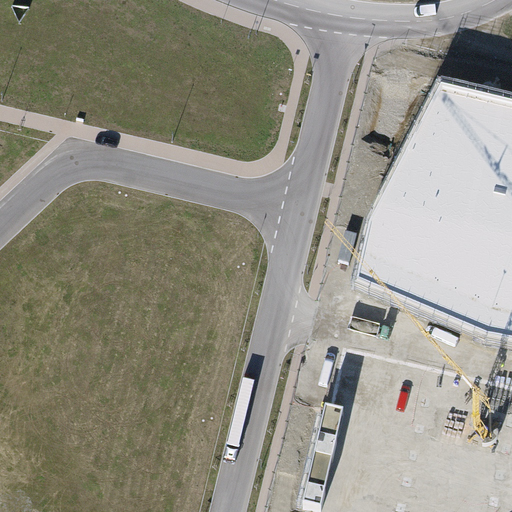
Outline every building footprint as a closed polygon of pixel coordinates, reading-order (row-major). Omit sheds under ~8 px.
[(47,1),(41,0),(13,0),(0,51),(0,74),(26,81),(27,75),(48,80),(49,73),(64,18),(65,11),(45,6),(47,1)] [(187,51),(64,18),(49,73),(172,106),(187,51)] [(511,96),(442,81),(368,220),(363,255),(497,311),(511,314),(511,96)] [(511,314),(497,311),(363,255),(358,279),(489,332),(508,336),(511,336),(511,314)] [(511,336),(508,336),(496,385),(511,388),(511,336)] [(511,511),(511,388),(496,385),(349,349),(309,511),(511,511)]
